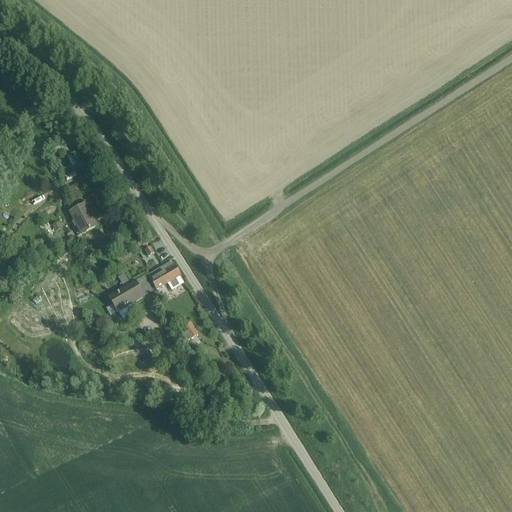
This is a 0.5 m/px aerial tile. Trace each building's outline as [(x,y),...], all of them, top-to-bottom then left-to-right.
[(62,156),(71,168),(76,165),(67,152),(62,156)] [(75,183),(76,192),(87,191),(87,182),(75,183)] [(71,214),(82,236),(96,228),(85,207),(71,214)] [(59,223),(52,226),(55,233),(62,230),(59,223)] [(144,253),(147,259),(154,255),(150,249),(144,253)] [(172,263),(148,276),(157,290),(167,284),(171,291),(184,284),(180,277),(172,263)] [(108,299),(117,314),(153,293),(144,277),(130,286),(124,275),(122,277),(118,279),(124,289),(108,299)] [(40,294),(34,301),(39,306),(46,300),(40,294)] [(184,327),(186,331),(180,335),(185,343),(186,342),(190,349),(197,345),(193,339),(198,336),(190,323),(184,327)]
